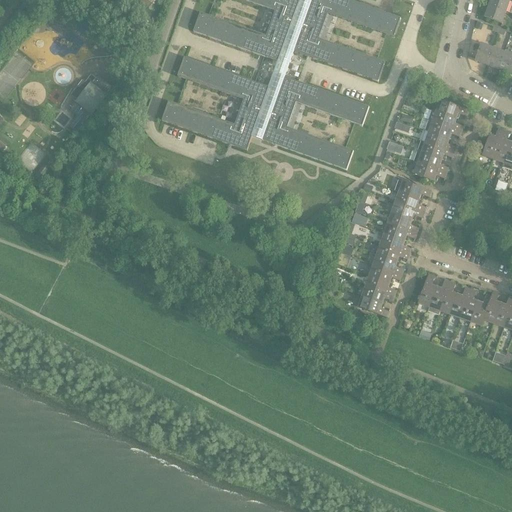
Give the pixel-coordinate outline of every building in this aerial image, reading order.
[(169,102),(162,122),(166,123),(229,145),(234,147),(248,152),(253,138),(262,141),(274,145),(280,147),(347,171),(354,152),(346,149),(288,129),(297,104),(354,124),(363,127),(370,108),(362,106),(302,84),(299,83),(285,78),(294,53),(308,57),(312,59),(379,83),(385,63),(377,60),(319,40),(328,15),(386,36),(394,38),(401,19),(393,16),(346,0),(241,0),(276,12),(267,37),(209,16),(201,14),(194,33),(260,56),(264,57),(264,58),(278,63),(269,88),(255,83),(254,83),(250,82),(242,78),(185,58),(178,77),(186,80),(244,101),(236,126),(177,105),(169,102)] [(508,0),(491,0),(489,6),(507,12),(511,1),(508,0)] [(507,12),(489,6),(485,18),(502,24),(507,12)] [(475,62),(487,66),(493,48),(481,44),(475,62)] [(505,52),(493,48),(487,66),(499,70),(505,52)] [(511,68),(511,54),(505,52),(499,70),(510,74),(511,68)] [(115,84),(119,79),(114,75),(110,80),(115,84)] [(72,109),(73,108),(80,114),(67,130),(67,131),(68,130),(75,136),(74,136),(75,136),(111,90),(111,89),(110,90),(98,80),(96,79),(97,78),(96,78),(96,79),(93,77),(89,82),(92,84),(90,86),(84,81),(72,96),(78,101),(77,103),(74,101),(70,106),(73,108),(72,109)] [(469,111),(441,101),(437,112),(456,119),(458,114),(467,117),(469,111)] [(456,119),(437,112),(432,110),(429,121),(462,133),(464,127),(455,124),(456,119)] [(462,133),(429,121),(425,131),(430,133),(449,140),(451,135),(460,138),(462,133)] [(397,123),(395,129),(402,131),(404,126),(397,123)] [(504,131),(499,129),(496,138),(490,136),(483,156),(494,159),(504,131)] [(509,133),(504,131),(494,159),(504,163),(511,144),(506,142),(509,133)] [(449,140),(430,133),(426,143),(454,153),(456,148),(447,145),(449,140)] [(454,153),(426,143),(421,142),(418,152),(422,154),(442,160),(443,155),(452,159),(454,153)] [(390,143),(388,150),(394,152),(396,145),(390,143)] [(442,160),(422,154),(419,164),(447,174),(449,169),(440,165),(442,160)] [(447,174),(419,164),(415,175),(434,182),(436,176),(445,179),(447,174)] [(49,170),(44,166),(34,178),(39,182),(49,170)] [(410,185),(401,182),(399,181),(396,192),(400,193),(419,200),(421,195),(430,198),(432,193),(421,189),(410,185)] [(361,193),(358,202),(360,202),(365,204),(368,195),(361,193)] [(419,200),(400,193),(396,204),(424,214),(426,208),(417,205),(419,200)] [(363,215),(366,205),(365,204),(360,202),(356,213),(363,215)] [(424,214),(396,204),(393,214),(412,221),(414,216),(423,219),(424,214)] [(412,221),(393,214),(389,224),(417,234),(419,229),(410,226),(412,221)] [(355,215),(352,223),(365,228),(368,219),(355,215)] [(417,234),(389,224),(385,235),(404,242),(406,237),(415,240),(417,234)] [(404,242),(385,235),(381,245),(410,255),(412,250),(403,247),(404,242)] [(410,255),(381,245),(378,256),(397,263),(399,257),(408,261),(410,255)] [(397,263),(378,256),(374,266),(402,276),(404,271),(395,268),(397,263)] [(402,276),(374,266),(370,276),(390,283),(391,278),(400,281),(402,276)] [(429,275),(419,304),(430,307),(437,288),(432,286),(435,277),(429,275)] [(390,283),(370,276),(367,287),(395,297),(397,291),(388,288),(390,283)] [(450,283),(445,281),(442,290),(437,288),(430,307),(440,311),(450,283)] [(456,285),(450,283),(440,311),(451,315),(457,296),(452,294),(456,285)] [(395,297),(367,287),(363,297),(382,304),(384,299),(393,302),(395,297)] [(471,290),(466,288),(463,297),(457,296),(451,315),(461,319),(471,290)] [(476,292),(471,290),(461,319),(471,322),(478,303),(473,301),(476,292)] [(492,298),(486,296),(483,305),(478,303),(471,322),(482,326),(494,292),(492,298)] [(499,294),(494,292),(482,326),(484,320),(494,324),(501,305),(496,303),(499,294)] [(382,304),(363,297),(359,308),(388,318),(390,312),(381,309),(382,304)] [(511,307),(511,298),(509,298),(506,306),(501,305),(494,324),(505,328),(511,307)]
